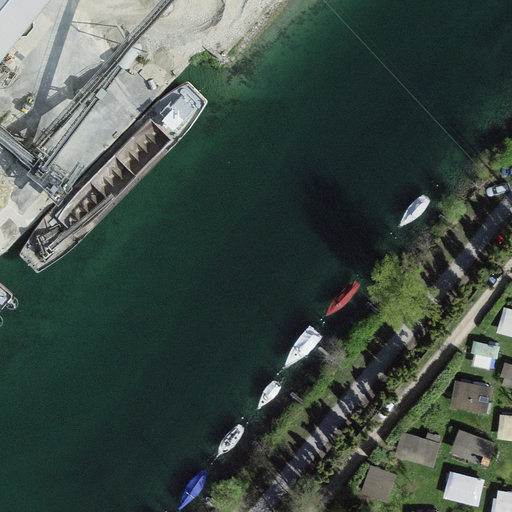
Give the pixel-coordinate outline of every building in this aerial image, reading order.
[(0,0),(0,70),(57,0),(0,0)] [(511,301),(510,301),(501,325),(511,328),(511,301)] [(492,408),(497,380),(461,374),(456,402),(492,408)] [(511,408),(505,407),(502,433),(511,433),(511,408)] [(456,448),(485,457),(492,434),(463,424),(456,448)] [(407,425),(400,452),(439,461),(446,434),(407,425)] [(392,497),(403,469),(377,458),(365,486),(392,497)] [(482,501),(489,474),(455,465),(448,492),(482,501)] [(511,511),(511,488),(498,487),(495,511),(511,511)]
